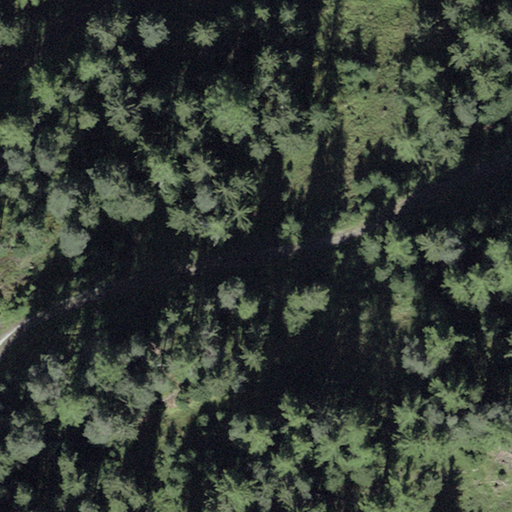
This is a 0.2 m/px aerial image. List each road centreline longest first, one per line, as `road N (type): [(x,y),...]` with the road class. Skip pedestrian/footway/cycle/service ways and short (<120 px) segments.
road 1 (track): [(511,163),(327,241),(214,264),(12,327),(0,352)]
road 2 (track): [(0,86),(94,0)]
